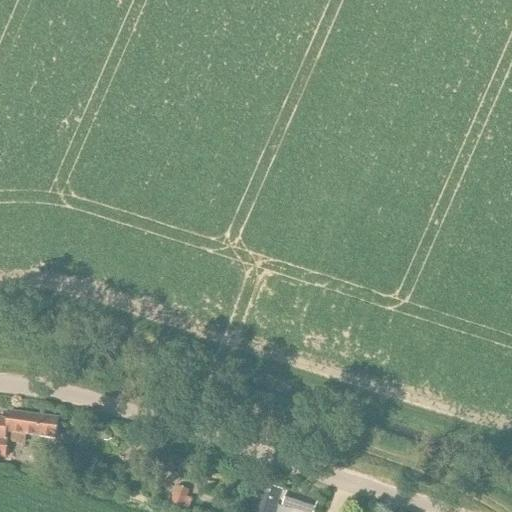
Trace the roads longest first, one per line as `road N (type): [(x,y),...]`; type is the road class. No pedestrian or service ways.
road 1 (track): [(502,511),(388,456),(69,350),(0,339)]
road 2 (unclassified): [(439,511),(78,394),(0,383)]
